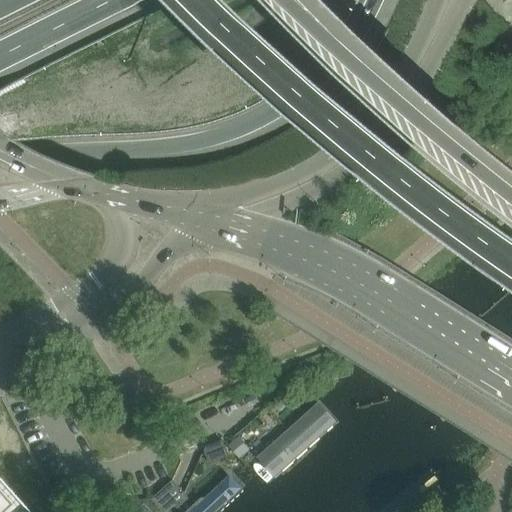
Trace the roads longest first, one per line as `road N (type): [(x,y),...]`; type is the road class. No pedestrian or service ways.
road 1 (motorway): [(0,152),(159,150),(243,127),(313,83),(374,0)]
road 2 (primary): [(206,0),(324,108),(511,253)]
road 3 (primary): [(197,213),(264,233),(511,375)]
road 4 (primary): [(197,213),(292,178),(344,142),(413,56),(439,0)]
road 5 (motorway): [(511,186),(294,0)]
road 6 (unclassified): [(95,297),(144,284),(197,213)]
